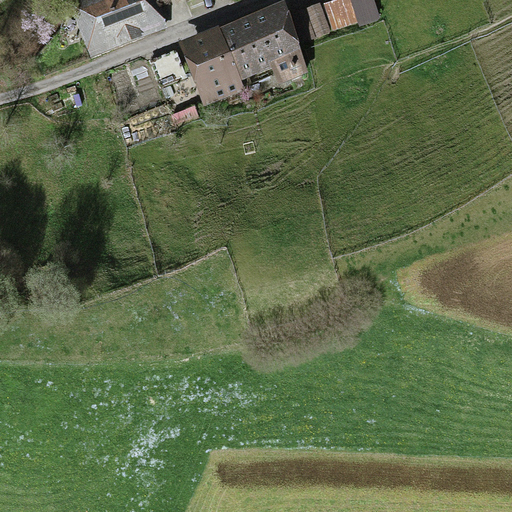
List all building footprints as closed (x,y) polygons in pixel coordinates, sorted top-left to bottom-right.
[(161,20),(155,5),(153,0),(77,0),(72,4),(73,10),(84,6),(99,44),(161,20)] [(334,31),(360,22),(352,0),(339,0),(325,5),(334,31)] [(318,36),(331,31),(321,5),(308,11),(318,36)] [(222,37),(238,76),(272,63),(281,83),(306,72),(301,56),(286,9),(222,37)] [(303,42),(316,37),(307,11),(294,16),(303,42)] [(244,89),(238,76),(222,37),(192,49),(213,101),(244,89)] [(152,62),(162,88),(187,78),(177,52),(152,62)]
